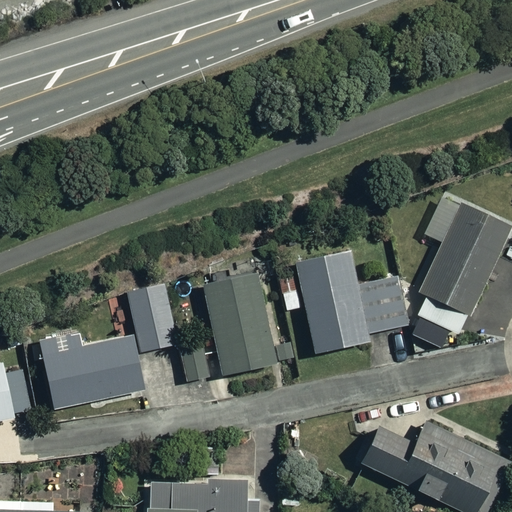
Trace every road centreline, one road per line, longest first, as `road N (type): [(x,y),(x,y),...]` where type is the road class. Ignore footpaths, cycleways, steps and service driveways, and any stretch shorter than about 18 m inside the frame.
road 1 (trunk): [(314,0),(0,127)]
road 2 (trunk): [(0,75),(272,0)]
